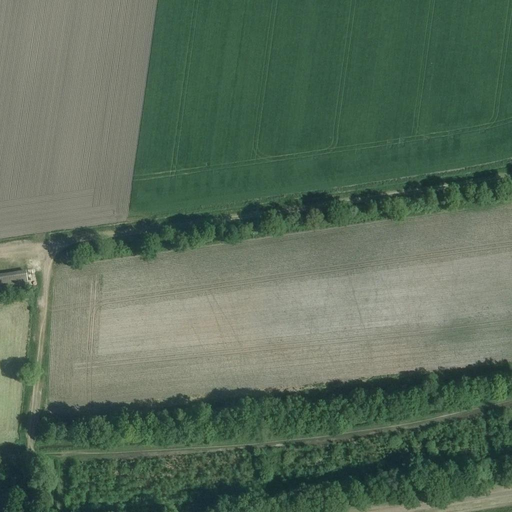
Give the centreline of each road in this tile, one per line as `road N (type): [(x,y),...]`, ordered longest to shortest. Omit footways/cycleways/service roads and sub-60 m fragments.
road 1 (track): [(49,245),(511,177)]
road 2 (track): [(29,450),(49,245)]
road 3 (unclassified): [(385,511),(511,492)]
